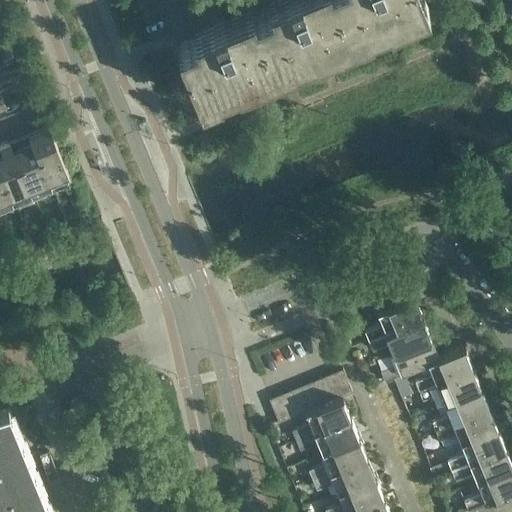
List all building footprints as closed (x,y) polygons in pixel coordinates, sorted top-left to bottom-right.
[(268,0),(270,5),(253,11),(276,67),(295,59),(294,58),(311,50),(312,52),(341,40),(352,36),(336,0),(268,0)] [(336,0),(352,36),(370,28),(369,26),(386,19),(387,21),(427,5),(424,0),(336,0)] [(195,36),(176,44),(199,99),(219,91),(219,88),(236,81),(237,83),(276,67),(253,11),(251,6),(223,18),(193,31),(195,36)] [(0,210),(74,180),(49,120),(0,140),(0,210)] [(364,328),(368,337),(423,314),(414,294),(379,309),(377,310),(381,321),(364,328)] [(423,314),(368,337),(372,348),(389,341),(393,351),(431,335),(423,314)] [(59,352),(65,349),(73,346),(80,343),(69,316),(48,325),(59,352)] [(431,335),(393,351),(397,360),(380,367),(384,378),(427,361),(426,360),(439,354),(431,335)] [(473,365),(464,344),(426,360),(427,361),(431,370),(414,377),(418,388),(473,365)] [(473,365),(418,388),(422,397),(439,390),(443,401),(481,386),(473,365)] [(342,366),(330,371),(340,395),(342,394),(352,390),(342,366)] [(330,371),(320,376),(330,399),(340,395),(330,371)] [(320,376),(310,380),(320,403),(330,399),(320,376)] [(310,380),(299,384),(309,407),(320,403),(310,380)] [(299,384),(289,389),(299,412),(304,410),(304,409),(309,407),(299,384)] [(430,417),(435,428),(489,406),(481,386),(443,401),(447,410),(430,417)] [(289,389),(279,393),(289,416),(299,412),(289,389)] [(289,416),(279,393),(269,397),(278,421),(289,416)] [(291,427),(295,437),(350,414),(342,394),(340,395),(330,399),(320,403),(309,407),(304,409),(304,410),(308,420),(291,427)] [(489,406),(435,428),(438,437),(455,430),(460,441),(498,426),(489,406)] [(51,511),(8,407),(0,410),(0,511),(51,511)] [(350,414),(295,437),(300,447),(316,440),(321,450),(358,434),(350,414)] [(464,450),(432,463),(436,474),(451,467),(506,445),(498,426),(460,441),(464,450)] [(308,467),(312,477),(366,454),(358,434),(321,450),(325,460),(308,467)] [(511,460),(506,445),(451,467),(455,477),(472,470),(476,480),(511,465),(511,460)] [(366,454),(312,477),(316,487),(333,480),(337,490),(375,474),(366,454)] [(463,497),(467,507),(468,507),(478,502),(490,498),(501,493),(511,489),(511,488),(511,465),(476,480),(480,490),(463,497)] [(324,507),(326,511),(340,511),(383,494),(375,474),(337,490),(341,500),(324,507)] [(511,511),(511,488),(511,489),(501,493),(509,511),(511,511)] [(509,511),(501,493),(490,498),(495,511),(509,511)] [(390,511),(383,494),(340,511),(390,511)] [(495,511),(490,498),(478,502),(482,511),(495,511)] [(482,511),(478,502),(468,507),(470,511),(482,511)]
